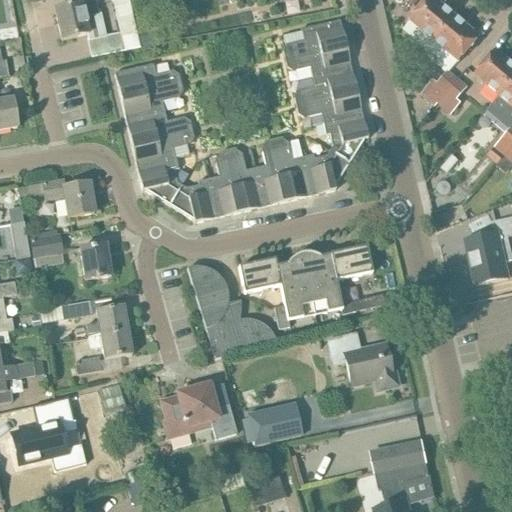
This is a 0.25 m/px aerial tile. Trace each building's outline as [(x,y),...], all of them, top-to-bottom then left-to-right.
[(54,9),(61,40),(88,34),(84,17),(99,14),(95,0),(81,3),(54,9)] [(106,37),(88,41),(91,57),(139,48),(128,0),(103,0),(104,4),(112,3),(120,34),(106,37)] [(427,51),(435,42),(456,17),(436,0),(427,0),(410,20),(422,31),(414,40),(427,51)] [(456,17),(435,42),(459,63),(481,38),(456,17)] [(284,60),(345,46),(341,27),(339,22),(300,31),(303,41),(286,45),(282,51),(284,60)] [(311,78),(351,69),(345,46),(284,60),(286,69),(292,72),(309,69),(311,78)] [(499,96),(511,80),(511,64),(496,51),(475,75),(499,96)] [(0,132),(17,130),(12,100),(0,101),(0,77),(7,77),(5,62),(1,62),(0,57),(0,132)] [(120,98),(180,84),(178,76),(172,72),(155,76),(153,66),(114,75),(115,81),(120,98)] [(295,107),(356,92),(351,69),(311,78),(314,88),(297,92),(293,98),(295,107)] [(437,105),(458,81),(448,72),(437,84),(433,81),(420,96),(434,108),(437,105)] [(511,80),(499,96),(511,106),(511,80)] [(458,81),(437,105),(450,116),(460,104),(456,101),(467,88),(458,81)] [(180,84),(120,98),(125,122),(164,113),(161,103),(178,99),(182,93),(180,84)] [(322,126),(362,117),(356,92),(295,107),(297,115),(303,119),(320,115),(322,126)] [(164,113),(125,122),(130,145),(191,131),(189,123),(183,119),(166,123),(164,113)] [(329,152),(348,165),(363,141),(367,140),(362,117),(322,126),(325,136),(329,135),(332,147),(329,152)] [(495,165),(511,145),(511,127),(486,157),(495,165)] [(191,131),(130,145),(136,169),(175,160),(172,149),(189,146),(193,139),(191,131)] [(273,142),(287,203),(311,197),(302,159),(291,161),(288,144),(281,140),(273,142)] [(255,169),(265,208),(287,203),(273,142),(264,144),(261,150),(265,167),(255,169)] [(511,145),(495,165),(505,174),(511,166),(511,145)] [(226,153),(240,214),(259,209),(265,208),(255,169),(245,172),(241,155),(235,151),(226,153)] [(302,159),(311,197),(334,192),(333,188),(348,165),(329,152),(326,157),(313,160),(312,156),(302,159)] [(208,180),(217,219),(222,218),(240,214),(226,153),(218,155),(214,161),(218,178),(208,180)] [(175,160),(136,169),(137,174),(141,193),(145,192),(168,206),(181,186),(176,184),(173,171),(177,171),(175,160)] [(181,186),(168,206),(192,221),(193,224),(212,220),(217,219),(208,180),(197,183),(198,187),(186,189),(181,186)] [(29,198),(44,196),(45,202),(64,199),(68,219),(94,215),(89,184),(64,188),(63,182),(17,190),(19,199),(29,197),(29,198)] [(511,261),(511,255),(508,238),(511,236),(511,218),(492,223),(494,235),(465,241),(475,287),(508,280),(505,263),(511,261)] [(62,265),(60,256),(62,256),(59,236),(28,241),(32,261),(33,261),(35,269),(62,265)] [(84,282),(111,277),(106,245),(79,250),(84,282)] [(26,247),(14,250),(17,262),(28,259),(26,247)] [(372,274),(366,248),(330,255),(330,256),(336,282),(372,274)] [(336,282),(330,256),(320,258),(319,257),(317,256),(315,255),(312,255),(310,254),(307,254),(305,254),(303,254),(300,255),(298,256),(296,257),(294,258),(292,259),(290,261),(288,263),(287,265),(277,267),(281,288),(280,288),(284,307),(287,322),(340,311),(339,305),(341,305),(336,282)] [(281,288),(277,267),(275,260),(238,268),(244,295),(280,288),(281,288)] [(240,321),(239,321),(238,322),(233,313),(227,307),(228,300),(227,295),(226,289),(224,284),(220,279),(219,278),(217,276),(212,272),(207,270),(201,269),(196,268),(190,269),(186,270),(214,361),(276,344),(275,341),(273,336),(270,332),(266,328),(262,325),(257,322),(251,321),(246,320),(240,321)] [(0,299),(1,299),(1,298),(20,295),(18,284),(0,286),(0,299)] [(339,305),(340,311),(341,316),(384,306),(382,296),(341,305),(339,305)] [(1,299),(0,299),(0,334),(12,332),(10,320),(5,321),(1,299)] [(67,321),(91,317),(88,303),(65,307),(67,321)] [(288,328),(287,322),(284,307),(274,309),(278,330),(288,328)] [(86,340),(127,333),(123,308),(95,312),(97,326),(85,328),(86,340)] [(0,368),(0,345),(7,344),(6,333),(12,332),(0,334),(0,369),(41,362),(0,368)] [(127,333),(86,340),(88,351),(101,349),(103,362),(131,357),(127,333)] [(394,389),(393,383),(396,379),(392,363),(388,360),(384,345),(358,351),(355,335),(327,342),(333,366),(345,363),(351,388),(374,382),(376,393),(394,389)] [(98,359),(74,363),(76,377),(101,373),(98,359)] [(4,394),(2,384),(18,381),(18,380),(44,376),(41,362),(0,369),(0,405),(11,404),(9,393),(4,394)] [(119,385),(87,394),(94,419),(125,410),(119,385)] [(162,423),(167,439),(211,427),(215,441),(236,435),(228,406),(214,410),(207,387),(178,395),(179,399),(161,404),(167,422),(162,423)] [(36,430),(10,437),(18,468),(66,456),(61,434),(75,431),(73,424),(75,424),(74,422),(73,422),(67,400),(31,409),(36,430)] [(410,511),(402,484),(429,477),(422,443),(370,455),(377,491),(381,490),(386,507),(372,511),(410,511)] [(140,470),(123,475),(126,486),(143,480),(140,470)] [(245,489),(251,509),(285,499),(279,479),(253,486),(245,489)]
